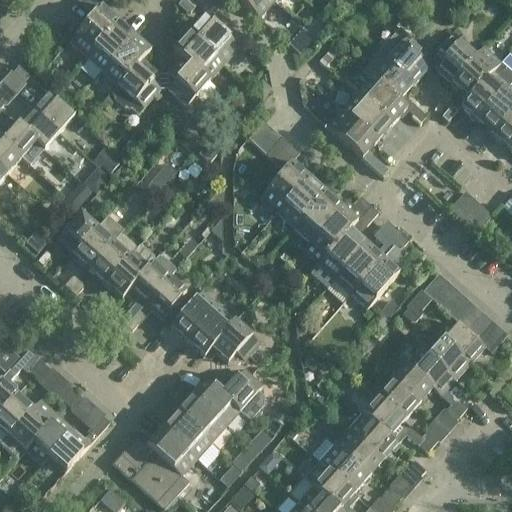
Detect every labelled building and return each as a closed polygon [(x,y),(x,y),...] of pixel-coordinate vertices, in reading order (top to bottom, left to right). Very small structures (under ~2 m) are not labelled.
[(11,6),(3,0),(0,0),(0,6),(6,12),(11,6)] [(100,8),(91,0),(74,0),(74,1),(92,17),(100,9),(100,8)] [(193,10),(182,1),(182,0),(176,6),(185,14),(189,14),(193,10)] [(273,3),(269,0),(234,0),(258,21),(273,3)] [(68,43),(70,45),(85,59),(117,24),(100,9),(92,17),(68,43)] [(317,36),(326,25),(315,16),(306,27),(317,36)] [(237,50),(202,19),(187,35),(222,67),(237,50)] [(117,24),(85,59),(101,73),(133,38),(117,24)] [(426,55),(407,38),(399,31),(376,56),(412,88),(426,71),(426,55)] [(222,67),(187,35),(172,52),(208,83),(222,67)] [(435,71),(452,85),(482,50),(474,58),(450,36),(434,54),(435,71)] [(133,38),(101,73),(117,87),(145,57),(149,53),(133,38)] [(482,50),(452,85),(468,99),(460,108),(461,108),(499,65),(482,50)] [(208,83),(172,52),(180,59),(166,75),(167,91),(185,108),(208,83)] [(333,59),(327,54),(318,64),(324,69),(333,59)] [(412,88),(376,56),(361,72),(405,111),(420,124),(426,118),(417,111),(403,98),(412,88)] [(157,76),(147,67),(142,62),(146,57),(145,57),(117,87),(111,95),(114,104),(125,114),(131,114),(136,119),(143,110),(158,92),(157,76)] [(511,76),(499,65),(461,108),(477,123),(511,83),(511,76)] [(25,81),(28,78),(18,67),(12,74),(21,82),(25,81)] [(312,70),(302,80),(312,89),(322,79),(312,70)] [(405,111),(361,72),(361,73),(370,81),(355,97),(390,128),(405,111)] [(493,137),(511,115),(511,83),(477,123),(493,137)] [(74,117),(47,93),(32,110),(59,134),(74,117)] [(390,128),(355,97),(341,113),(376,144),(390,128)] [(447,123),(457,112),(453,109),(449,109),(441,118),(447,123)] [(59,134),(32,110),(17,127),(44,151),(59,134)] [(376,144),(341,113),(326,129),(361,160),(376,144)] [(511,115),(493,137),(509,151),(511,148),(511,115)] [(44,151),(17,127),(9,119),(0,128),(0,140),(21,159),(35,144),(43,151),(44,151)] [(247,141),(255,149),(271,131),(263,123),(247,141)] [(255,149),(264,156),(280,139),(271,131),(255,149)] [(264,156),(273,165),(289,147),(280,139),(264,156)] [(21,159),(0,140),(0,170),(6,176),(21,159)] [(282,173),(290,164),(298,155),(289,147),(273,165),(282,173)] [(97,161),(113,171),(119,161),(103,151),(97,161)] [(276,214),(307,179),(290,164),(282,173),(259,199),(276,214)] [(374,165),(370,169),(381,179),(387,173),(378,165),(374,165)] [(100,172),(74,187),(82,201),(108,186),(100,172)] [(276,214),(275,214),(292,229),(323,194),(307,179),(276,214)] [(448,210),(457,218),(473,201),(464,193),(448,210)] [(323,194),(292,229),(308,243),(339,208),(323,194)] [(457,218),(466,227),(482,209),(473,201),(457,218)] [(339,208),(308,243),(309,244),(301,254),(316,267),(348,231),(355,223),(339,208)] [(365,227),(376,215),(369,209),(356,223),(361,228),(365,227)] [(492,217),(482,209),(466,227),(476,235),(492,217)] [(79,215),(55,242),(72,257),(96,230),(79,215)] [(88,271),(112,244),(122,233),(106,218),(96,230),(72,257),(88,271)] [(348,231),(316,267),(317,268),(309,277),(326,292),(335,282),(333,281),(364,246),(348,231)] [(391,248),(401,237),(395,232),(388,240),(388,245),(391,248)] [(112,244),(88,271),(104,286),(136,251),(120,237),(113,245),(112,244)] [(400,250),(407,242),(401,237),(391,248),(395,251),(400,250)] [(333,281),(335,282),(349,295),(380,260),(364,246),(333,281)] [(136,251),(104,286),(120,300),(155,262),(139,248),(136,251)] [(49,256),(45,252),(35,263),(41,269),(49,261),(49,256)] [(138,301),(126,315),(131,314),(134,318),(135,318),(145,307),(144,307),(168,280),(169,281),(176,273),(159,258),(155,262),(120,300),(121,301),(128,293),(138,301)] [(380,260),(349,295),(366,310),(397,275),(380,260)] [(422,293),(431,301),(447,283),(438,275),(422,293)] [(68,293),(78,282),(75,279),(70,279),(62,288),(68,293)] [(168,280),(144,307),(145,307),(135,318),(134,318),(124,329),(130,334),(138,324),(150,312),(161,322),(185,295),(169,281),(168,280)] [(74,298),(82,290),(82,286),(78,282),(68,293),(74,298)] [(431,301),(440,309),(456,291),(447,283),(431,301)] [(440,309),(449,317),(465,299),(456,291),(440,309)] [(169,329),(189,347),(220,311),(201,294),(169,329)] [(457,325),(458,325),(474,307),(465,299),(449,317),(457,325)] [(418,320),(422,316),(421,311),(413,304),(407,310),(418,320)] [(458,325),(467,334),(483,316),(474,307),(458,325)] [(101,322),(105,317),(110,311),(107,308),(102,308),(95,316),(101,322)] [(418,320),(407,310),(402,316),(410,323),(415,323),(418,320)] [(220,311),(189,347),(203,359),(210,351),(215,355),(240,328),(220,311)] [(118,323),(124,329),(134,318),(131,314),(126,315),(118,323)] [(25,316),(17,326),(35,342),(44,333),(25,316)] [(492,324),(483,316),(467,334),(476,342),(492,324)] [(248,319),(240,328),(215,355),(226,365),(243,365),(259,346),(249,337),(252,334),(248,319)] [(457,325),(442,342),(469,366),(484,349),(476,342),(467,334),(457,325)] [(442,342),(428,358),(454,382),(469,366),(442,342)] [(0,370),(3,373),(17,358),(6,348),(0,354),(0,370)] [(405,366),(460,416),(466,411),(457,403),(453,403),(452,402),(452,400),(445,393),(454,382),(428,358),(414,374),(405,366)] [(34,378),(44,367),(38,362),(31,370),(30,375),(34,378)] [(405,366),(390,383),(417,407),(431,392),(439,399),(448,407),(446,410),(445,414),(455,423),(460,416),(405,366)] [(42,381),(50,373),(44,367),(34,378),(38,382),(42,381)] [(0,415),(16,397),(14,395),(17,392),(16,389),(10,384),(15,378),(9,372),(0,381),(0,415)] [(262,390),(244,373),(228,374),(214,389),(205,382),(204,383),(239,415),(248,422),(251,423),(263,410),(264,400),(257,395),(262,390)] [(239,415),(204,383),(190,399),(225,430),(239,415)] [(390,383),(375,399),(402,423),(417,407),(390,383)] [(66,407),(76,396),(70,391),(62,400),(63,404),(66,407)] [(74,410),(82,402),(76,396),(66,407),(70,410),(74,410)] [(0,445),(1,447),(32,412),(16,397),(0,415),(0,445)] [(225,430),(190,399),(175,415),(210,446),(225,430)] [(375,399),(361,415),(388,439),(397,429),(426,455),(431,449),(420,439),(419,439),(402,424),(402,423),(375,399)] [(37,440),(56,418),(40,403),(32,412),(1,447),(15,460),(23,451),(25,453),(37,440)] [(210,446),(175,415),(161,431),(196,462),(210,446)] [(388,439),(361,415),(360,416),(361,417),(347,432),(382,463),(396,446),(388,439)] [(56,418),(25,453),(25,454),(33,445),(49,460),(73,433),(56,418)] [(73,433),(49,460),(66,475),(89,448),(99,437),(109,426),(103,420),(83,442),(73,433)] [(196,462),(161,431),(146,448),(154,455),(188,486),(181,479),(196,462)] [(382,463),(347,432),(333,448),(367,479),(382,463)] [(423,435),(420,439),(431,449),(437,443),(428,435),(423,435)] [(136,439),(136,440),(128,448),(146,464),(154,455),(146,448),(136,439)] [(146,464),(128,448),(120,457),(137,474),(146,464)] [(367,479),(333,448),(318,465),(326,471),(352,495),(367,479)] [(146,464),(137,474),(129,483),(161,511),(164,511),(188,486),(154,455),(146,464)] [(137,474),(120,457),(111,466),(129,483),(137,474)] [(425,473),(419,468),(413,463),(410,467),(410,471),(419,479),(425,473)] [(326,471),(311,488),(338,511),(352,495),(326,471)] [(219,485),(226,491),(233,484),(226,477),(219,485)] [(248,477),(233,504),(243,510),(258,483),(248,477)] [(338,511),(311,488),(310,489),(318,496),(305,511),(338,511)] [(101,503),(115,511),(118,511),(126,501),(109,490),(101,503)] [(396,505),(401,499),(392,492),(387,492),(385,495),(396,505)] [(396,505),(385,495),(381,499),(381,503),(390,511),(396,505)]
